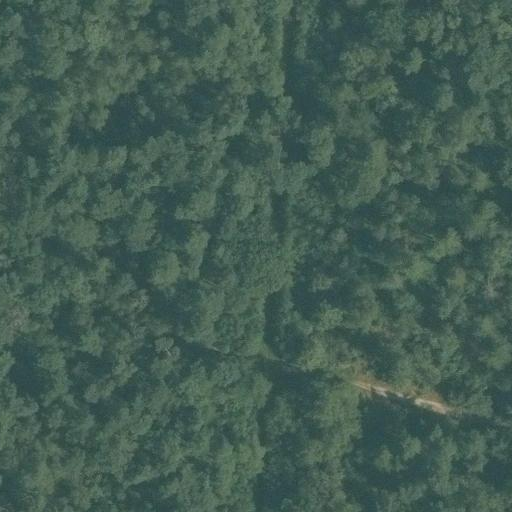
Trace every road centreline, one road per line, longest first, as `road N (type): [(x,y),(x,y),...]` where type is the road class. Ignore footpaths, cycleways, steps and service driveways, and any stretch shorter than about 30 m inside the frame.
road 1 (track): [(270,376),(291,0)]
road 2 (track): [(262,511),(270,376)]
